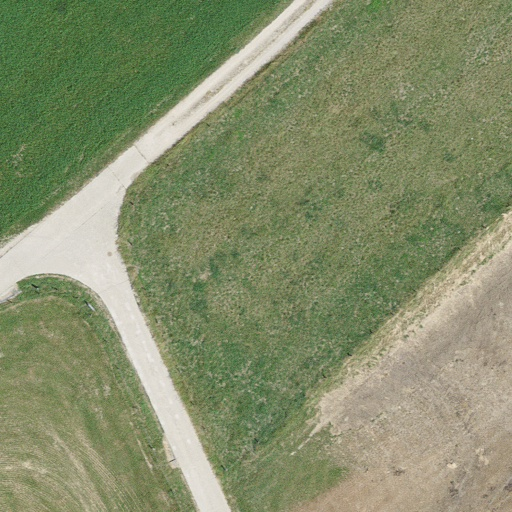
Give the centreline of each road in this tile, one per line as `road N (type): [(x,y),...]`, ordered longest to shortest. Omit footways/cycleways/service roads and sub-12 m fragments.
road 1 (unclassified): [(75,188),(221,511)]
road 2 (unclassified): [(75,188),(292,0)]
